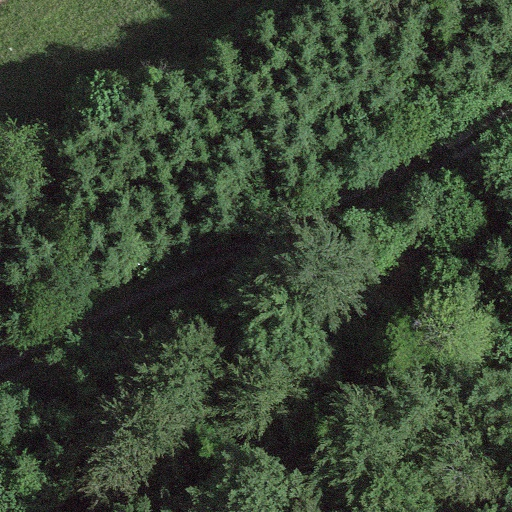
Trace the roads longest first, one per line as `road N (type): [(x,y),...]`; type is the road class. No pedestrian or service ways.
road 1 (track): [(511,116),(0,374)]
road 2 (track): [(0,492),(112,511),(511,492)]
